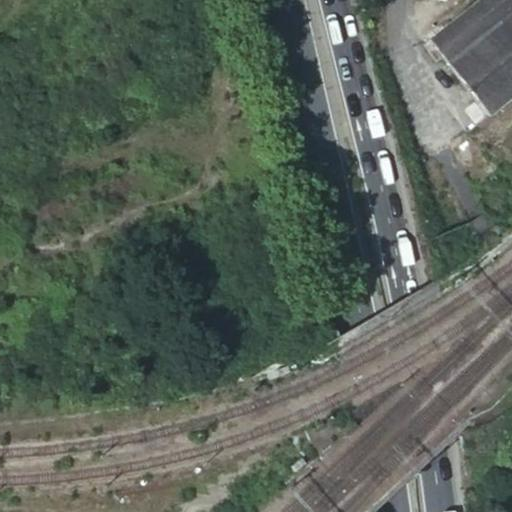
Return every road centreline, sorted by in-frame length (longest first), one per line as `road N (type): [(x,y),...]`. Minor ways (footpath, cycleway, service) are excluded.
road 1 (primary): [(283,0),(364,332),(394,511)]
road 2 (primary): [(441,511),(408,309),(338,0)]
